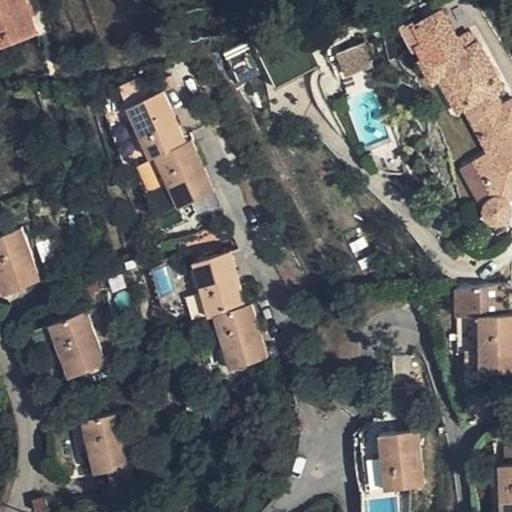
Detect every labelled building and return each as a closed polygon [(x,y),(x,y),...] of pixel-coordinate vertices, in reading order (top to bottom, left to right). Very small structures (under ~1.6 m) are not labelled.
[(0,0),(0,45),(37,33),(26,0),(0,0)] [(470,32),(460,38),(466,49),(476,44),(470,32)] [(466,49),(460,38),(424,57),(436,78),(443,75),(450,71),(468,105),(492,151),(479,158),(497,193),(492,195),(487,202),(486,209),(489,215),(493,218),(500,220),(504,219),(509,216),(511,212),(511,201),(509,197),(511,195),(511,100),(505,104),(497,89),(503,86),(479,43),(476,44),(466,49)] [(384,81),(377,61),(352,69),(358,89),(384,81)] [(450,71),(443,75),(461,109),(468,105),(450,71)] [(165,88),(130,104),(153,156),(158,153),(181,205),(216,190),(193,137),(188,139),(165,88)] [(41,278),(24,225),(0,233),(0,276),(5,292),(41,278)] [(57,259),(49,233),(38,237),(46,263),(57,259)] [(233,249),(195,260),(211,314),(216,313),(232,366),(269,354),(253,301),(248,302),(233,249)] [(510,283),(459,285),(459,314),(481,313),(482,330),(482,347),(482,370),(494,370),(511,368),(511,311),(511,312),(510,283)] [(108,361),(89,309),(53,322),(72,374),(108,361)] [(482,370),(482,347),(476,348),(468,348),(469,370),(482,370)] [(511,376),(511,368),(494,370),(494,377),(511,376)] [(494,370),(482,370),(469,370),(469,386),(495,385),(494,377),(494,370)] [(95,472),(108,469),(134,465),(122,409),(85,416),(95,472)] [(420,428),(381,433),(384,452),(388,487),(426,483),(420,428)] [(384,452),(381,433),(363,435),(366,455),(384,452)] [(511,511),(511,461),(501,462),(502,511),(511,511)] [(134,465),(108,469),(112,492),(137,489),(134,465)] [(38,511),(50,508),(47,495),(35,499),(38,511)]
